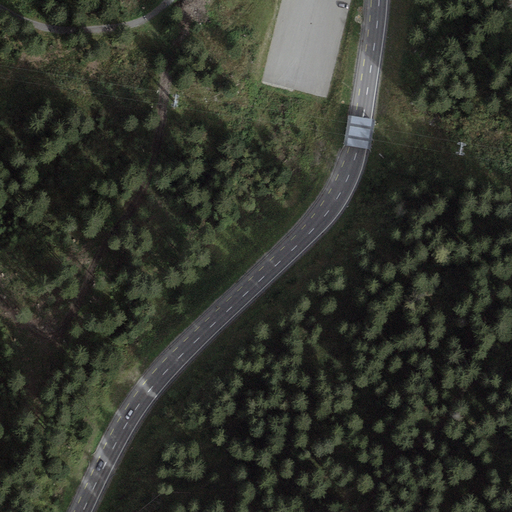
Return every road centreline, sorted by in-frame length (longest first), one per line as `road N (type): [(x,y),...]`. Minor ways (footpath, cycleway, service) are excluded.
road 1 (primary): [(82,511),(142,399),(340,193),(357,147),(378,0)]
road 2 (track): [(168,0),(129,24),(74,31),(20,19),(0,5)]
